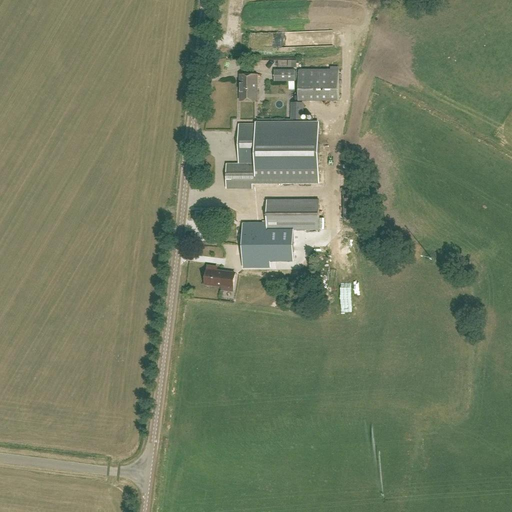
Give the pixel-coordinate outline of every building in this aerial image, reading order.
[(336,43),(335,30),(287,33),(288,45),(336,43)] [(295,81),(295,70),(275,70),(275,81),(295,81)] [(299,100),(339,100),(339,70),(299,70),(299,100)] [(241,83),(240,83),(240,100),(258,100),(258,74),(241,74),(241,83)] [(229,171),(228,176),(228,181),(231,185),(235,188),(235,189),(236,189),(236,188),(240,189),(244,188),(244,189),(245,189),(245,188),(246,187),(248,186),(250,185),(251,184),(252,182),(253,182),(319,182),(319,123),(256,124),(256,125),(239,125),(239,164),(238,164),(237,164),(236,164),(235,164),(235,165),(231,167),(229,171)] [(267,223),(267,229),(269,229),(269,261),(294,261),(294,229),(319,229),(319,200),(267,200),(267,223)] [(243,229),(244,262),(257,261),(269,261),(269,229),(267,229),(267,223),(254,223),(254,229),(243,229)] [(235,273),(225,272),(214,270),(215,267),(207,266),(207,269),(205,284),(222,286),(222,288),(233,290),(235,273)]
